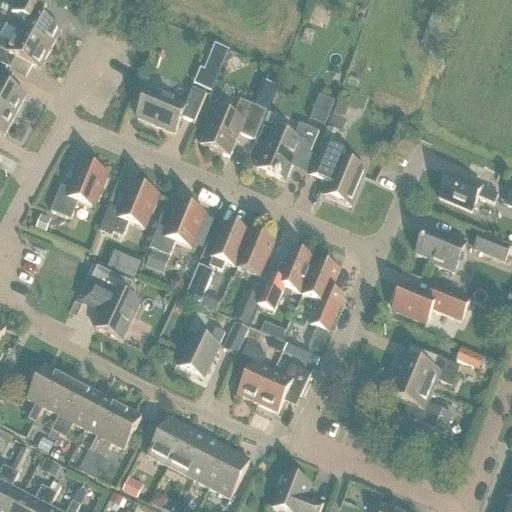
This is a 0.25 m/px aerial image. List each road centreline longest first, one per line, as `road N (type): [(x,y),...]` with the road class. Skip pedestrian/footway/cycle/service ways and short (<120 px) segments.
road 1 (residential): [(297,446),(282,448),(183,406),(45,334),(0,296)]
road 2 (residential): [(376,250),(65,124)]
road 3 (residential): [(297,446),(376,250)]
road 4 (residential): [(458,511),(297,446)]
road 5 (residential): [(462,511),(511,377)]
road 6 (residential): [(0,240),(65,124)]
